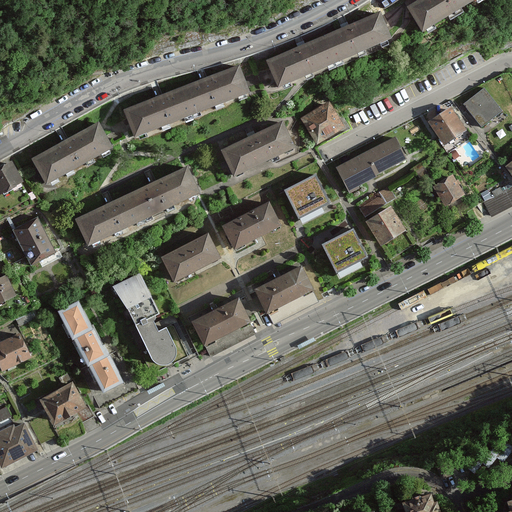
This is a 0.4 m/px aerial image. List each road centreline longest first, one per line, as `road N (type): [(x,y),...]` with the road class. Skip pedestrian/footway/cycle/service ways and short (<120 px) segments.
road 1 (secondary): [(0,490),(511,224)]
road 2 (residential): [(0,149),(109,85),(271,35),(343,0)]
road 3 (residential): [(511,64),(325,156)]
